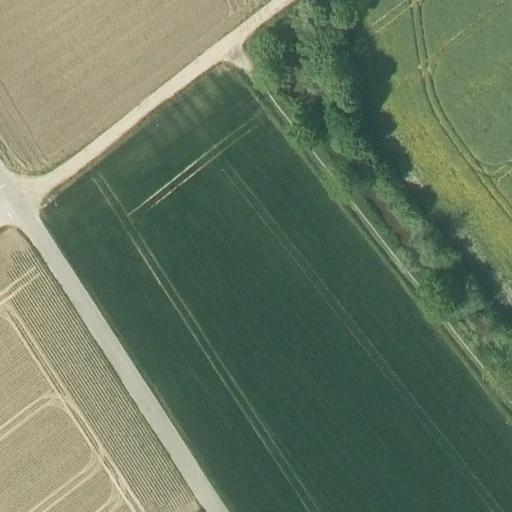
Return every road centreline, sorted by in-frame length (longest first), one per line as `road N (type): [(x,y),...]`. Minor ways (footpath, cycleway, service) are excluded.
road 1 (residential): [(16,206),(215,511)]
road 2 (track): [(226,47),(16,206)]
